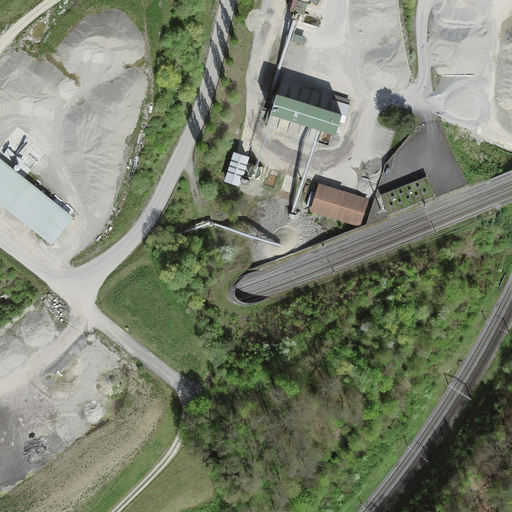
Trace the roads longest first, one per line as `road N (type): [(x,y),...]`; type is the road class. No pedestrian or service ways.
road 1 (unclassified): [(183,391),(0,243)]
road 2 (track): [(114,511),(180,440),(187,426),(183,391)]
